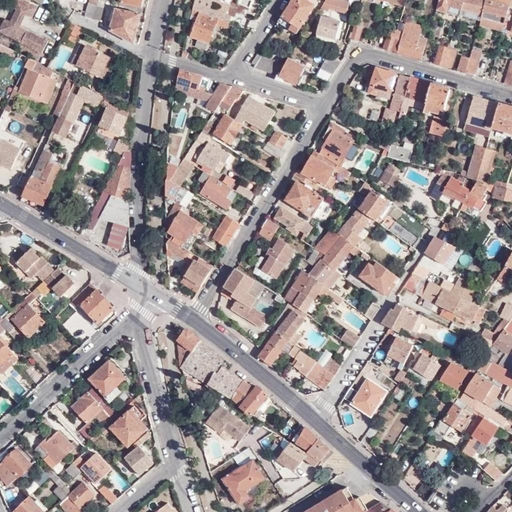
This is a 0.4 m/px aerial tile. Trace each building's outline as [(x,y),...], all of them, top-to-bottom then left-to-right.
[(28,0),(12,0),(11,3),(32,14),(37,4),(30,1),(28,0)] [(96,5),(97,0),(87,0),(84,16),(92,17),(91,19),(99,21),(103,6),(96,5)] [(292,0),(282,16),(293,23),(290,28),(297,33),(315,6),(307,0),(292,0)] [(346,13),(349,4),(350,1),(345,0),(325,0),(320,8),(329,10),(329,8),(346,13)] [(439,0),(437,9),(446,12),(448,5),(459,8),(461,0),(439,0)] [(462,0),(460,9),(480,15),(484,0),(462,0)] [(511,0),(485,0),(482,15),(481,18),(504,24),(509,4),(511,5),(511,27),(510,33),(511,33),(511,0)] [(32,14),(11,3),(10,6),(16,10),(24,14),(30,17),(32,14)] [(194,3),(192,8),(223,21),(225,16),(194,3)] [(107,29),(133,43),(139,15),(112,8),(107,29)] [(192,8),(191,15),(198,18),(191,36),(198,39),(195,46),(206,51),(217,25),(227,29),(229,24),(223,21),(192,8)] [(480,15),(460,9),(459,15),(479,20),(480,15)] [(24,14),(16,10),(9,21),(18,26),(24,14)] [(293,23),(282,16),(279,21),(290,28),(293,23)] [(341,21),(322,17),(315,41),(334,46),(336,39),(337,39),(341,21)] [(47,41),(18,26),(9,21),(3,18),(0,24),(0,32),(40,53),(47,41)] [(481,18),(480,21),(479,24),(503,30),(504,24),(481,18)] [(72,47),(82,27),(70,20),(60,41),(72,47)] [(362,23),(355,21),(351,39),(357,40),(362,23)] [(420,59),(426,40),(419,37),(422,28),(406,23),(403,33),(402,34),(397,52),(420,59)] [(395,37),(391,51),(397,52),(402,34),(403,33),(397,31),(395,37)] [(387,35),(383,48),(391,51),(395,37),(387,35)] [(115,59),(81,43),(72,64),(105,79),(115,59)] [(440,45),(435,64),(442,65),(448,47),(440,45)] [(456,50),(449,47),(443,66),(451,68),(456,50)] [(472,49),(470,58),(478,60),(481,52),(472,49)] [(279,73),(283,66),(260,56),(257,53),(251,61),(256,65),(254,66),(278,75),(279,73)] [(332,75),(341,62),(326,55),(319,69),(320,69),(332,75)] [(464,72),(468,57),(462,55),(457,70),(464,72)] [(55,72),(47,68),(29,58),(25,67),(31,70),(22,89),(20,92),(47,105),(58,81),(52,78),(55,72)] [(478,60),(470,58),(465,72),(474,75),(478,60)] [(278,75),(275,79),(283,81),(284,80),(286,80),(296,84),(303,66),(288,60),(281,74),(279,73),(278,75)] [(507,69),(503,84),(511,86),(511,83),(511,61),(509,61),(506,69),(507,69)] [(396,73),(376,67),(368,93),(389,99),(396,73)] [(181,92),(209,101),(206,107),(215,112),(217,109),(220,105),(232,86),(221,82),(214,94),(205,91),(205,88),(200,86),(203,76),(202,77),(180,69),(180,70),(178,83),(183,84),(181,92)] [(328,81),(332,75),(320,69),(317,75),(328,81)] [(405,92),(409,77),(399,74),(395,89),(405,92)] [(424,111),(432,84),(409,77),(405,92),(400,111),(410,114),(411,107),(424,111)] [(75,83),(70,80),(53,115),(59,117),(75,83)] [(103,108),(107,99),(75,83),(59,117),(59,118),(53,130),(66,137),(85,98),(103,108)] [(443,115),(450,89),(432,84),(424,111),(424,113),(429,114),(430,111),(443,115)] [(10,113),(14,106),(20,92),(22,89),(15,86),(0,117),(0,118),(5,110),(10,112),(10,113)] [(238,98),(243,90),(232,86),(220,105),(227,109),(236,97),(238,98)] [(275,111),(249,95),(236,117),(243,122),(246,119),(264,130),(275,111)] [(492,128),(499,104),(473,96),(465,123),(464,123),(462,130),(489,138),(492,128)] [(120,135),(131,111),(111,101),(100,124),(120,135)] [(511,107),(499,104),(492,128),(511,133),(511,107)] [(384,109),(382,121),(394,123),(396,110),(384,109)] [(0,122),(3,124),(10,112),(5,110),(0,118),(0,122)] [(242,125),(221,112),(219,115),(223,117),(213,133),(230,144),(242,125)] [(6,128),(19,136),(26,125),(13,117),(6,128)] [(442,136),(446,121),(435,118),(431,133),(442,136)] [(319,154),(333,162),(336,156),(343,160),(354,141),(342,134),(344,131),(332,123),(322,138),(328,141),(319,154)] [(201,132),(205,134),(210,126),(207,124),(201,132)] [(235,147),(247,127),(242,125),(230,144),(235,147)] [(167,148),(178,152),(184,131),(173,127),(167,148)] [(276,130),(269,141),(280,148),(287,137),(276,130)] [(191,148),(192,149),(201,132),(191,148)] [(208,140),(209,137),(205,134),(201,132),(192,149),(195,152),(197,149),(197,148),(202,141),(205,144),(207,145),(205,147),(202,145),(195,157),(215,169),(220,160),(225,163),(230,154),(208,140)] [(0,161),(1,162),(0,163),(11,169),(21,149),(1,138),(0,140),(0,161)] [(119,163),(125,151),(128,145),(118,139),(107,157),(119,163)] [(277,156),(282,149),(280,148),(269,141),(264,148),(277,156)] [(409,162),(413,150),(391,144),(389,151),(387,156),(409,162)] [(486,150),(486,148),(475,145),(466,176),(474,179),(477,180),(486,150)] [(46,148),(23,195),(45,206),(64,167),(53,161),(56,153),(46,148)] [(495,152),(486,150),(477,180),(483,182),(487,183),(495,152)] [(128,199),(130,153),(125,151),(119,163),(115,171),(104,190),(128,199)] [(355,181),(357,178),(333,162),(319,154),(315,151),(302,172),(297,170),(294,175),(308,184),(311,179),(331,191),(337,181),(330,177),(336,168),(343,173),(342,176),(348,179),(350,177),(355,181)] [(167,180),(172,182),(185,161),(186,160),(184,158),(179,165),(174,173),(168,170),(167,180)] [(220,172),(225,163),(220,160),(215,169),(220,172)] [(169,161),(168,170),(174,173),(179,165),(169,161)] [(178,186),(179,186),(192,165),(188,162),(185,161),(172,182),(178,186)] [(389,163),(380,179),(394,187),(399,177),(396,176),(400,169),(389,163)] [(451,177),(454,173),(447,171),(439,184),(446,188),(443,191),(455,198),(464,203),(468,194),(466,192),(472,183),(465,179),(462,183),(451,177)] [(231,189),(203,172),(198,181),(202,183),(198,190),(200,191),(199,193),(222,207),(229,198),(227,196),(231,189)] [(315,189),(308,184),(294,175),(292,178),(297,181),(286,199),(312,216),(324,198),(314,191),(315,189)] [(174,200),(176,202),(180,204),(187,192),(178,186),(172,182),(167,180),(166,194),(165,195),(174,200)] [(487,189),(493,192),(494,186),(475,181),(468,194),(464,203),(461,207),(471,214),(476,207),(481,211),(487,201),(481,197),(487,189)] [(369,186),(365,183),(359,191),(363,194),(369,186)] [(446,188),(439,184),(432,195),(438,199),(442,194),(443,191),(446,188)] [(237,192),(249,199),(253,192),(241,185),(237,192)] [(493,192),(492,194),(511,200),(511,189),(507,188),(505,187),(495,185),(494,186),(493,192)] [(94,209),(104,190),(84,225),(86,225),(94,209)] [(128,208),(128,199),(104,190),(94,209),(102,213),(115,220),(127,225),(128,226),(128,208)] [(453,200),(455,198),(443,191),(442,194),(453,200)] [(186,208),(193,195),(187,192),(180,204),(182,205),(186,208)] [(370,192),(359,209),(375,221),(387,204),(370,192)] [(165,195),(165,201),(171,204),(174,200),(165,195)] [(229,198),(222,207),(226,209),(232,200),(229,198)] [(172,234),(170,238),(181,245),(191,230),(198,235),(203,227),(190,218),(179,211),(182,205),(180,204),(176,202),(167,217),(174,221),(168,231),(172,234)] [(193,212),(186,208),(182,205),(179,211),(190,218),(193,212)] [(296,235),(304,222),(281,207),(275,218),(283,223),(282,226),(296,235)] [(94,209),(86,225),(93,230),(102,213),(94,209)] [(356,210),(339,233),(344,237),(355,246),(362,238),(357,234),(369,220),(356,210)] [(240,223),(226,215),(218,227),(233,236),(240,223)] [(271,239),(279,226),(267,218),(261,228),(267,231),(265,235),(271,239)] [(120,248),(127,225),(115,220),(107,243),(120,248)] [(446,223),(441,232),(447,235),(451,226),(446,223)] [(212,237),(226,246),(233,236),(218,227),(212,237)] [(339,233),(335,230),(332,229),(315,249),(321,252),(328,257),(344,237),(339,233)] [(191,230),(181,245),(189,250),(198,235),(191,230)] [(355,246),(344,237),(328,257),(321,252),(319,257),(323,259),(310,275),(324,285),(336,269),(350,252),(355,256),(360,249),(355,246)] [(446,263),(457,247),(437,237),(426,253),(446,263)] [(181,245),(170,238),(169,239),(167,249),(186,260),(191,251),(189,250),(181,245)] [(289,244),(280,239),(270,256),(272,257),(263,270),(276,278),(294,250),(288,246),(289,244)] [(43,281),(54,271),(41,256),(39,257),(31,248),(16,262),(30,277),(35,273),(43,281)] [(186,260),(167,249),(167,255),(183,264),(186,260)] [(511,253),(511,255),(508,266),(503,272),(500,276),(499,278),(506,281),(511,271),(511,253)] [(508,266),(511,255),(503,272),(508,266)] [(199,256),(196,260),(203,264),(205,260),(199,256)] [(187,286),(198,293),(214,265),(205,260),(203,264),(196,260),(191,257),(183,269),(186,273),(185,275),(191,279),(187,286)] [(387,296),(399,278),(378,262),(374,268),(368,264),(360,276),(387,296)] [(439,275),(418,265),(413,273),(421,277),(434,284),(439,275)] [(65,276),(58,268),(45,280),(61,297),(75,284),(66,275),(65,276)] [(256,281),(236,269),(223,290),(251,308),(257,298),(249,292),(256,281)] [(342,274),(336,269),(324,285),(330,289),(342,274)] [(324,285),(310,275),(309,274),(305,271),(285,298),(290,302),(304,312),(320,291),(330,298),(332,296),(342,303),(344,300),(330,289),(324,285)] [(452,322),(456,314),(464,298),(453,293),(449,291),(441,287),(434,284),(421,277),(414,293),(444,309),(440,316),(452,322)] [(464,298),(472,302),(479,289),(460,278),(453,293),(464,298)] [(441,287),(449,291),(452,285),(444,281),(441,287)] [(115,308),(91,282),(90,283),(114,307),(114,308),(115,308)] [(114,307),(90,283),(71,302),(75,306),(80,302),(98,323),(114,308),(114,307)] [(40,293),(36,288),(31,292),(36,297),(40,293)] [(35,298),(30,293),(11,311),(0,320),(0,324),(8,333),(14,328),(8,322),(13,316),(13,315),(14,314),(16,316),(11,320),(28,339),(45,323),(28,304),(35,298)] [(485,309),(478,306),(472,302),(464,298),(456,314),(470,322),(471,321),(478,324),(485,309)] [(306,313),(304,312),(290,302),(272,329),(277,333),(287,341),(294,332),(304,319),(302,317),(306,313)] [(371,319),(380,306),(374,302),(365,315),(371,319)] [(509,321),(511,317),(511,305),(508,303),(498,316),(504,319),(509,321)] [(407,309),(397,304),(394,309),(392,309),(382,324),(390,328),(396,331),(401,324),(412,330),(413,326),(419,315),(407,309)] [(266,329),(271,321),(262,315),(260,318),(245,308),(242,312),(266,329)] [(424,318),(437,325),(438,323),(419,314),(419,315),(424,318)] [(412,330),(417,333),(422,322),(436,328),(436,327),(437,325),(424,318),(419,315),(413,326),(412,330)] [(511,317),(509,321),(492,344),(492,345),(508,353),(511,347),(511,317)] [(492,344),(509,321),(504,319),(491,335),(483,331),(479,337),(492,344)] [(384,349),(396,331),(390,328),(378,345),(384,349)] [(359,337),(348,329),(341,339),(353,347),(359,337)] [(177,346),(178,370),(200,340),(185,330),(177,346)] [(294,332),(287,341),(294,346),(301,337),(294,332)] [(287,341),(277,333),(264,350),(260,354),(259,356),(270,365),(287,341)] [(0,336),(0,364),(12,354),(6,347),(7,345),(0,336)] [(415,345),(397,336),(388,355),(405,364),(415,345)] [(487,351),(492,345),(492,344),(479,337),(475,344),(477,345),(486,350),(487,351)] [(200,340),(178,370),(206,385),(214,375),(216,376),(226,362),(203,342),(200,340)] [(482,357),(486,350),(477,345),(472,354),(481,359),(482,357)] [(324,367),(294,346),(289,353),(297,360),(293,366),(299,371),(298,372),(324,390),(334,375),(324,367)] [(425,346),(411,367),(432,379),(441,365),(429,357),(433,350),(425,346)] [(12,354),(0,364),(0,374),(17,360),(12,354)] [(443,363),(448,365),(452,359),(447,357),(443,363)] [(331,358),(324,367),(334,375),(341,365),(331,358)] [(448,365),(438,380),(461,391),(471,375),(454,366),(457,361),(452,359),(448,365)] [(125,379),(109,361),(89,380),(109,402),(122,390),(118,386),(125,379)] [(367,361),(362,370),(368,375),(374,366),(367,361)] [(484,361),(479,371),(485,374),(490,364),(484,361)] [(214,375),(206,385),(232,399),(242,384),(227,374),(232,367),(226,362),(216,376),(214,375)] [(484,375),(507,387),(511,389),(511,373),(491,363),(490,364),(485,374),(484,375)] [(499,426),(503,428),(507,420),(478,402),(480,400),(490,406),(495,399),(488,395),(489,392),(496,397),(500,390),(477,374),(478,372),(474,370),(471,375),(461,391),(457,398),(468,405),(474,409),(484,416),(486,417),(499,426)] [(182,376),(185,386),(194,390),(197,384),(182,376)] [(388,392),(368,379),(352,404),(370,416),(375,407),(377,408),(388,392)] [(197,384),(194,390),(193,392),(208,400),(212,392),(197,384)] [(242,384),(232,399),(241,408),(254,391),(242,384)] [(501,398),(511,404),(511,389),(507,387),(501,398)] [(254,391),(241,408),(252,416),(267,397),(256,389),(254,391)] [(86,424),(78,432),(88,442),(99,432),(89,422),(94,418),(101,424),(109,416),(113,420),(116,416),(91,390),(71,408),(86,424)] [(441,401),(435,412),(443,418),(444,417),(447,413),(446,412),(454,400),(450,397),(445,404),(441,401)] [(435,431),(444,436),(451,425),(461,431),(471,415),(465,410),(453,403),(447,413),(444,417),(443,418),(435,431)] [(146,416),(136,405),(111,428),(128,447),(146,431),(139,423),(146,416)] [(471,415),(473,413),(474,409),(468,405),(465,410),(471,415)] [(249,429),(217,406),(205,423),(219,433),(222,430),(239,442),(249,429)] [(470,438),(484,416),(474,409),(473,413),(477,415),(465,434),(470,438)] [(462,452),(469,458),(473,453),(469,449),(476,441),(484,446),(499,426),(486,417),(462,452)] [(294,440),(309,450),(316,438),(310,431),(305,427),(298,437),(296,436),(294,440)] [(51,434),(33,450),(44,461),(49,455),(57,464),(77,445),(74,441),(70,444),(58,431),(53,436),(51,434)] [(435,431),(431,437),(440,442),(444,436),(435,431)] [(149,435),(146,433),(145,434),(136,442),(138,444),(143,440),(144,442),(148,438),(147,437),(149,435)] [(315,467),(319,461),(328,450),(318,440),(309,450),(306,455),(303,458),(315,467)] [(469,449),(473,453),(478,455),(484,446),(476,441),(469,449)] [(277,458),(293,471),(303,458),(306,455),(290,443),(289,442),(277,458)] [(154,462),(139,446),(138,447),(126,458),(140,474),(154,462)] [(248,448),(240,452),(243,460),(252,456),(248,448)] [(16,450),(0,465),(0,466),(3,470),(6,467),(12,474),(17,478),(31,466),(16,450)] [(83,466),(77,459),(72,463),(79,470),(80,468),(96,485),(111,470),(95,454),(83,466)] [(245,492),(254,486),(264,479),(251,460),(222,480),(239,505),(249,498),(245,492)] [(79,470),(72,463),(65,470),(73,479),(81,473),(79,470)] [(485,471),(496,480),(501,474),(491,465),(485,471)] [(0,466),(0,474),(5,480),(12,474),(6,467),(3,470),(0,466)] [(47,471),(44,473),(49,478),(67,496),(68,498),(79,509),(94,495),(83,483),(71,494),(67,490),(67,487),(55,475),(52,476),(47,471)] [(61,475),(69,483),(73,480),(65,471),(61,475)] [(44,473),(43,472),(33,481),(39,487),(49,478),(44,473)] [(421,484),(416,491),(425,497),(430,489),(421,484)] [(104,485),(98,490),(111,505),(118,499),(104,485)] [(259,492),(254,486),(245,492),(249,498),(259,492)] [(355,500),(347,487),(343,490),(351,502),(355,500)] [(380,502),(368,509),(364,511),(356,499),(355,500),(351,502),(343,490),(325,501),(328,506),(322,509),(320,504),(306,511),(385,511),(390,509),(380,502)] [(368,509),(360,497),(356,499),(364,511),(368,509)] [(41,511),(28,498),(14,511),(41,511)] [(81,511),(79,509),(68,498),(60,505),(66,511),(81,511)] [(176,511),(170,508),(168,502),(156,511),(176,511)]
